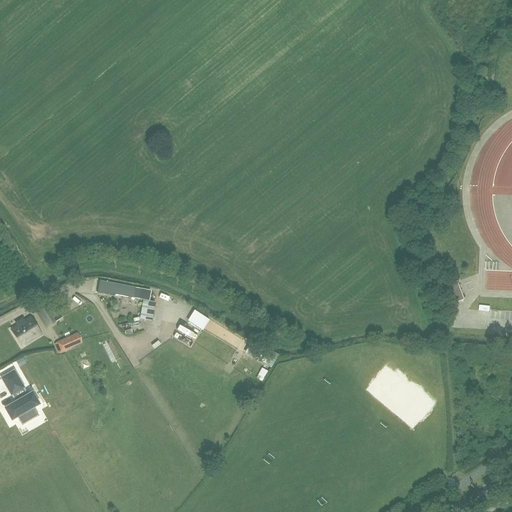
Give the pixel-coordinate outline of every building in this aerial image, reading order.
[(147,297),(148,290),(100,281),(97,293),(114,296),(114,294),(124,296),(146,300),(147,297)] [(447,285),(454,304),(465,299),(458,281),(447,285)] [(153,322),(155,306),(150,306),(150,302),(143,301),(140,319),(153,322)] [(62,318),(59,312),(54,315),(51,312),(48,307),(38,313),(41,318),(47,327),(62,318)] [(22,347),(41,335),(31,318),(25,322),(24,319),(16,324),(17,327),(12,330),(22,347)] [(174,337),(184,323),(180,320),(169,333),(174,337)] [(61,352),(74,347),(69,336),(56,342),(61,352)] [(254,345),(249,355),(272,367),(278,356),(254,345)] [(24,388),(20,381),(14,371),(2,378),(8,389),(11,395),(12,395),(16,402),(5,408),(12,420),(18,417),(22,425),(38,416),(33,408),(39,404),(32,392),(27,395),(23,388),(24,388)]
